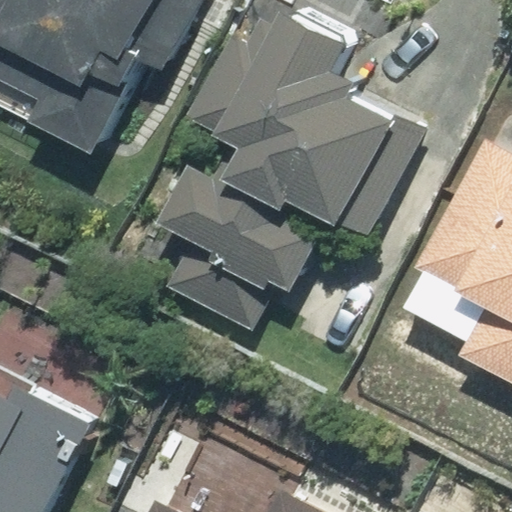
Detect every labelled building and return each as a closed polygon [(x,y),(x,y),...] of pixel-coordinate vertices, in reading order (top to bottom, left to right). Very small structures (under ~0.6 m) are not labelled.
[(0,0),(0,91),(87,137),(159,0),(0,0)] [(435,122),(366,87),(373,72),(351,62),(365,34),(298,0),(286,24),(270,14),(258,39),(239,30),(199,111),(239,131),(242,125),(250,129),(229,171),(203,157),(175,212),(204,226),(177,282),(264,325),(290,274),(309,283),(338,224),(306,209),(314,191),(383,227),(435,122)] [(511,144),(493,135),(429,261),(502,298),(477,347),(511,364),(511,144)] [(59,511),(109,414),(36,377),(28,389),(0,374),(0,511),(59,511)] [(174,398),(116,511),(340,511),(352,489),(174,398)]
